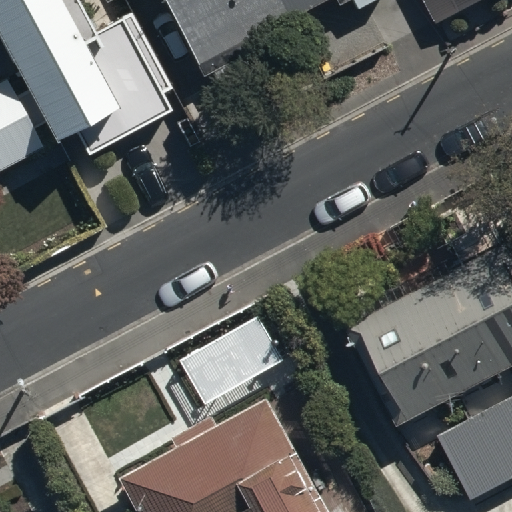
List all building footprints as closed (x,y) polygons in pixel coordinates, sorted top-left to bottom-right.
[(0,0),(0,46),(16,77),(0,85),(0,174),(74,136),(85,157),(169,114),(161,98),(170,93),(131,19),(93,39),(71,0),(0,0)] [(163,0),(200,70),(334,1),(337,7),(351,0),(352,0),(359,12),(381,0),(163,0)] [(426,0),(439,24),(481,0),(426,0)] [(405,441),(511,381),(511,267),(506,256),(351,342),(365,368),(376,362),(408,419),(396,425),(405,441)] [(185,448),(129,479),(147,511),(333,511),(272,402),(225,429),(220,419),(181,441),(185,448)] [(511,486),(511,408),(447,445),(480,504),(511,486)]
